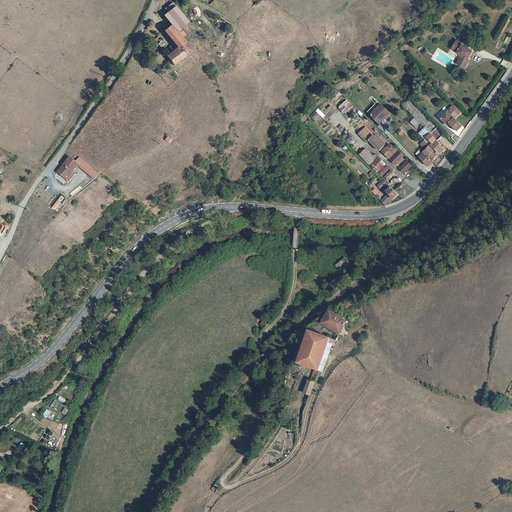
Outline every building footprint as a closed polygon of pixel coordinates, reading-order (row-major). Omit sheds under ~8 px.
[(162,16),(171,26),(182,17),(174,7),(162,16)] [(179,32),(179,31),(178,29),(186,22),(182,17),(171,26),(177,34),(178,33),(179,32)] [(181,39),(184,37),(179,31),(179,32),(178,33),(177,34),(171,26),(162,33),(165,37),(167,36),(177,49),(167,57),(174,66),(191,52),(181,39)] [(468,59),(473,51),(461,44),(456,42),(452,49),(461,55),(456,63),(464,68),(470,60),(468,59)] [(338,108),(344,114),(352,106),(346,100),(338,108)] [(371,116),(379,126),(390,115),(381,106),(378,102),(367,113),(371,116)] [(410,103),(404,109),(423,128),(428,133),(436,141),(438,143),(444,137),(410,103)] [(461,129),(454,121),(461,114),(453,106),(439,120),(447,127),(448,126),(456,133),(461,129)] [(320,116),(315,111),(311,115),(317,120),(320,116)] [(432,146),(435,143),(436,141),(428,133),(423,128),(421,130),(423,131),(419,136),(425,142),(426,140),(432,146)] [(382,148),(378,144),(369,135),(364,129),(358,135),(359,136),(362,133),(366,138),(364,141),(366,144),(368,142),(378,152),(382,148)] [(371,133),(369,135),(378,144),(380,142),(371,133)] [(440,147),(435,143),(432,146),(430,147),(435,152),(440,147)] [(380,152),(388,160),(396,152),(389,144),(380,152)] [(439,156),(443,151),(440,147),(435,152),(439,156)] [(365,149),(359,155),(385,182),(394,174),(375,154),(373,156),(365,149)] [(431,164),(438,157),(434,153),(430,149),(423,155),(431,164)] [(398,151),(388,160),(395,166),(404,158),(398,151)] [(427,168),(431,164),(423,155),(419,160),(427,168)] [(72,172),(75,174),(81,166),(71,159),(60,175),(67,180),(72,172)] [(403,175),(412,167),(406,160),(397,169),(403,175)] [(72,172),(67,180),(69,182),(71,183),(77,176),(75,174),(72,172)] [(390,204),(398,196),(383,181),(377,188),(380,192),(381,189),(387,196),(381,203),(385,207),(391,205),(390,204)] [(345,260),(335,267),(342,276),(351,268),(345,260)] [(341,287),(338,283),(337,281),(331,286),(331,287),(335,292),(341,287)] [(346,304),(342,312),(347,314),(351,307),(346,304)] [(340,334),(344,337),(348,331),(343,328),(346,323),(328,313),(322,324),(339,335),(340,334)] [(258,327),(261,330),(267,325),(263,321),(258,327)] [(306,331),(296,362),(295,364),(298,366),(309,333),(306,331)] [(309,333),(298,366),(314,372),(319,374),(327,348),(328,345),(333,347),(336,342),(309,333)] [(310,383),(314,385),(319,374),(314,372),(310,383)] [(304,396),(310,398),(314,385),(310,383),(309,383),(304,396)]
